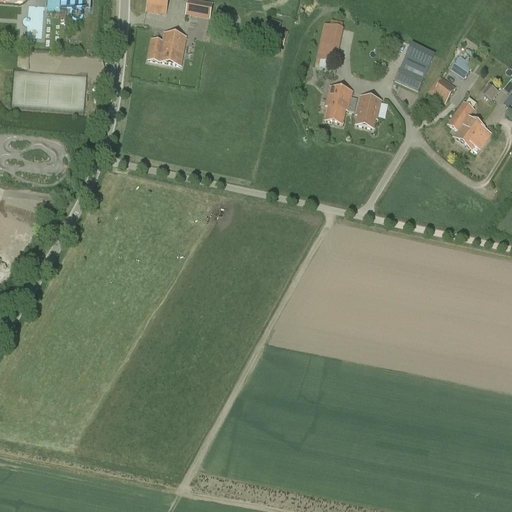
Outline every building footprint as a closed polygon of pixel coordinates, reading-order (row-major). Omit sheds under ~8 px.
[(92,9),(92,0),(61,0),(61,9),(92,9)] [(147,0),(146,13),(166,16),(168,0),(147,0)] [(185,16),(210,21),(212,5),(188,1),(185,16)] [(281,23),(270,19),(263,42),(283,48),(288,34),(279,32),(281,23)] [(324,25),(316,60),(336,65),(343,30),(324,25)] [(148,63),(180,69),(186,39),(165,35),(163,44),(152,42),(148,63)] [(411,45),(394,83),(418,94),(435,56),(411,45)] [(459,60),(450,72),(464,82),(476,64),(468,58),(464,63),(459,60)] [(439,78),(428,94),(445,106),(456,89),(439,78)] [(511,107),(511,82),(511,81),(505,87),(506,88),(503,92),(509,97),(503,105),(510,110),(511,107)] [(491,101),(498,93),(490,87),(483,95),(491,101)] [(330,89),(325,108),(328,109),(324,123),(342,127),(345,113),(348,113),(352,94),(330,89)] [(356,116),(361,117),(358,130),(372,133),(375,120),(376,121),(380,103),(360,99),(356,116)] [(447,127),(456,134),(453,139),(471,152),(486,131),(469,119),(474,112),(463,104),(447,127)] [(0,202),(4,203),(5,196),(11,197),(12,189),(0,187),(0,202)] [(16,203),(32,207),(35,193),(20,189),(16,203)] [(21,229),(26,232),(25,235),(30,238),(37,223),(27,217),(21,229)] [(17,263),(26,249),(14,242),(5,255),(17,263)]
